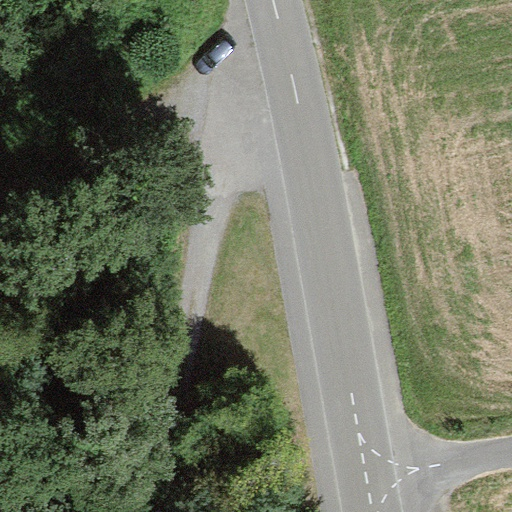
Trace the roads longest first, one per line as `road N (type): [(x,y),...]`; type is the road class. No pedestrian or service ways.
road 1 (residential): [(368,477),(273,0)]
road 2 (track): [(152,511),(219,185),(299,111)]
road 3 (track): [(0,232),(172,87),(280,23)]
road 4 (residential): [(368,477),(511,450)]
